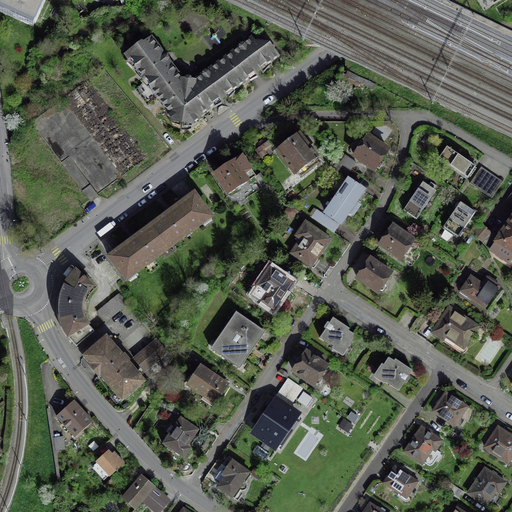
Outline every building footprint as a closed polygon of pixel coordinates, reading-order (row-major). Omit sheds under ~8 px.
[(1,0),(0,4),(0,6),(35,23),(44,0),(1,0)] [(202,130),(286,61),(278,46),(248,46),(204,80),(193,80),(157,39),(129,60),(178,130),(202,130)] [(376,86),(348,72),(342,83),(352,88),(355,82),(374,91),(376,86)] [(149,161),(90,83),(35,121),(34,128),(93,202),(149,161)] [(325,160),(305,135),(280,153),(298,179),(325,160)] [(382,177),(396,152),(372,136),(357,161),(382,177)] [(476,163),(451,149),(443,163),(467,177),(476,163)] [(257,171),(246,156),(217,176),(232,199),(255,184),(250,176),(257,171)] [(353,172),(358,164),(348,158),(343,164),(353,172)] [(502,181),(483,169),(474,183),(493,195),(502,181)] [(269,185),(262,175),(255,180),(262,190),(269,185)] [(371,192),(354,180),(329,218),(319,211),(313,220),(337,236),(343,227),(346,229),(371,192)] [(441,195),(425,184),(408,212),(424,222),(441,195)] [(219,219),(199,193),(111,260),(128,285),(219,219)] [(482,219),(464,206),(448,230),(467,242),(482,219)] [(293,221),(295,221),(297,220),(299,218),(299,216),(300,214),(299,212),(298,211),(296,209),(295,209),(292,209),(291,209),(289,211),(288,212),(287,214),(288,216),(288,218),(290,220),(292,221),(293,221)] [(335,241),(308,223),(297,240),(303,244),(295,255),(316,269),(335,241)] [(511,225),(491,255),(511,269),(511,225)] [(420,243),(395,227),(381,249),(405,265),(420,243)] [(400,276),(376,259),(362,282),(386,299),(400,276)] [(300,286),(274,268),(255,297),(280,315),(300,286)] [(96,287),(78,269),(71,274),(65,281),(58,294),(56,311),(60,326),(70,340),(93,324),(90,319),(87,309),(89,298),(96,287)] [(485,285),(473,277),(462,295),(491,315),(508,290),(490,278),(485,285)] [(126,307),(118,298),(99,314),(106,323),(112,319),(121,311),(126,307)] [(482,327),(451,308),(434,335),(465,355),(482,327)] [(265,331),(236,311),(210,349),(239,369),(252,350),(265,331)] [(363,335),(337,318),(324,339),(339,348),(336,352),(346,358),(363,335)] [(150,383),(109,337),(85,358),(126,405),(150,383)] [(170,356),(157,341),(135,360),(148,375),(170,356)] [(335,366),(312,350),(295,372),(320,390),(335,366)] [(392,356),(379,378),(403,394),(416,371),(392,356)] [(234,386),(205,366),(191,387),(221,407),(234,386)] [(290,378),(279,394),(295,405),(299,401),(305,392),(306,390),(290,378)] [(474,407),(451,391),(436,413),(459,429),(474,407)] [(315,399),(305,392),(299,401),(309,408),(315,399)] [(305,414),(277,396),(254,431),(282,450),(305,414)] [(95,422),(74,399),(56,416),(75,438),(95,422)] [(200,430),(182,418),(163,444),(185,460),(193,449),(189,446),(200,430)] [(447,441),(424,425),(406,452),(428,468),(447,441)] [(511,431),(503,425),(487,448),(511,467),(511,431)] [(258,446),(253,452),(266,461),(270,454),(258,446)] [(112,453),(109,449),(96,461),(95,463),(91,468),(104,480),(125,462),(114,451),(112,453)] [(252,473),(232,459),(221,475),(224,477),(216,487),(233,499),(252,473)] [(424,482),(398,464),(386,482),(412,500),(424,482)] [(511,484),(487,467),(469,494),(494,511),(511,484)] [(160,511),(171,500),(142,474),(121,498),(136,508),(142,503),(153,511),(160,511)] [(469,498),(462,492),(458,498),(465,503),(469,498)] [(388,511),(374,501),(365,511),(388,511)]
